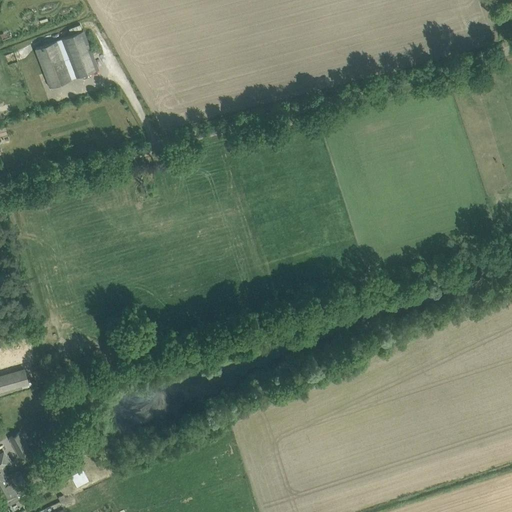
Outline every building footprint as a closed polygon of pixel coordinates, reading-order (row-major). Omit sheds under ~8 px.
[(83,30),(34,49),(49,88),(98,69),(83,30)] [(35,381),(28,382),(24,368),(0,375),(0,395),(31,387),(31,385),(58,378),(53,360),(31,366),(35,381)] [(8,438),(10,442),(16,454),(18,457),(30,450),(20,431),(8,438)] [(0,452),(0,478),(7,474),(3,467),(11,463),(4,450),(0,452)] [(7,474),(0,478),(0,495),(4,502),(12,497),(17,495),(13,487),(16,486),(17,488),(19,488),(27,484),(21,472),(20,473),(18,469),(9,473),(7,474)]
